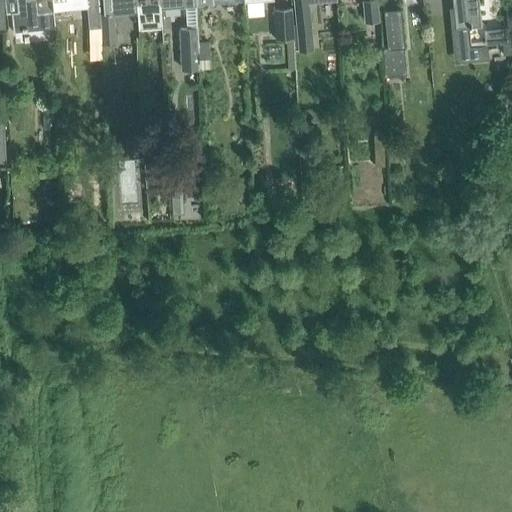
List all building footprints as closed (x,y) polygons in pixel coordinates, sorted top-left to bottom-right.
[(53,8),(52,0),(3,0),(4,8),(6,7),(9,28),(33,25),(33,11),(53,8)] [(100,13),(99,0),(52,0),(53,8),(88,5),(90,26),(88,26),(89,55),(103,54),(103,41),(101,41),(100,13)] [(102,0),(104,13),(100,13),(101,41),(103,41),(118,39),(116,11),(114,11),(114,10),(137,8),(136,0),(102,0)] [(136,0),(137,8),(139,8),(140,24),(163,23),(162,5),(161,5),(160,0),(136,0)] [(380,19),(378,0),(363,0),(365,20),(380,19)] [(468,26),(465,0),(453,0),(456,27),(468,26)] [(482,24),(479,0),(465,0),(468,26),(482,24)] [(313,33),(310,2),(295,4),(298,35),(313,33)] [(295,38),(293,5),(275,6),(277,39),(295,38)] [(405,44),(401,6),(382,7),(383,45),(383,52),(404,50),(404,44),(405,44)] [(199,66),(196,24),(179,25),(180,45),(185,45),(185,67),(199,66)] [(406,73),(404,50),(383,52),(385,75),(406,73)] [(154,102),(143,103),(144,122),(155,122),(154,102)] [(116,124),(116,141),(145,139),(144,122),(116,124)] [(380,185),(381,163),(361,162),(360,184),(380,185)]
